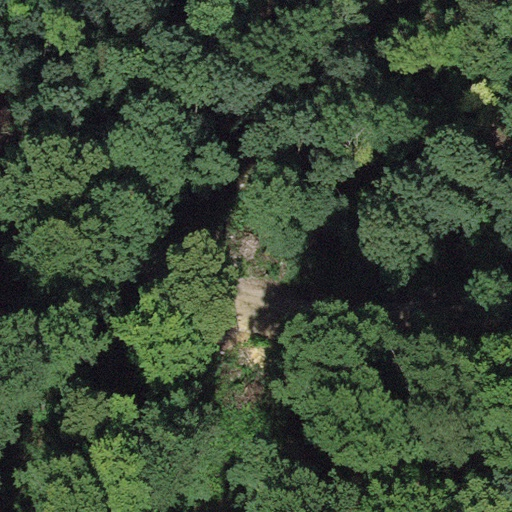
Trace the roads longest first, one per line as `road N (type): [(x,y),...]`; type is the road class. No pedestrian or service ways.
road 1 (track): [(511,320),(335,337),(103,227),(0,198)]
road 2 (track): [(335,337),(511,385)]
